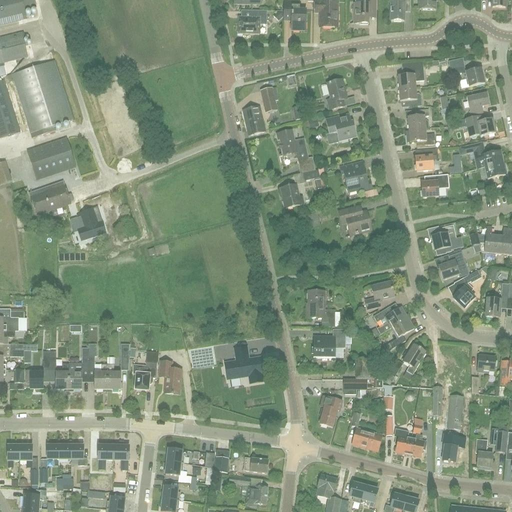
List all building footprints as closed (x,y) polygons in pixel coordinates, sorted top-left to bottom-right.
[(0,0),(0,27),(27,21),(24,12),(36,9),(33,0),(0,0)] [(314,0),(314,3),(313,14),(321,14),(321,28),(337,28),(338,3),(324,3),(324,0),(314,0)] [(364,0),(365,4),(354,4),(353,25),(359,25),(359,26),(367,26),(367,20),(375,20),(375,0),(364,0)] [(410,8),(409,0),(398,0),(399,2),(390,2),(390,22),(403,22),(404,8),(410,8)] [(435,11),(434,0),(419,0),(419,10),(435,11)] [(505,9),(505,0),(491,0),(492,9),(505,9)] [(305,32),(306,11),(299,11),(299,3),(283,2),(283,22),(291,23),(291,31),(305,32)] [(267,26),(267,12),(250,11),(250,19),(238,19),(238,34),(259,35),(259,26),(267,26)] [(0,64),(28,58),(22,34),(0,39),(0,64)] [(461,90),(469,88),(484,85),(481,70),(464,74),(460,60),(448,63),(452,78),(458,77),(461,90)] [(12,76),(32,140),(55,133),(54,128),(73,122),(54,63),(12,76)] [(399,90),(416,89),(415,83),(424,82),(423,69),(404,71),(404,77),(398,78),(399,90)] [(342,101),(346,100),(342,82),(326,85),(330,101),(326,101),(329,112),(344,108),(342,101)] [(4,83),(0,83),(0,140),(20,134),(4,83)] [(275,102),(278,101),(277,97),(274,97),(272,89),(260,92),(265,115),(278,112),(275,102)] [(419,95),(416,95),(416,89),(399,90),(400,103),(406,102),(407,109),(422,107),(421,97),(419,95)] [(482,108),(489,107),(486,94),(466,99),(470,118),(484,115),(482,108)] [(448,110),(446,98),(440,99),(441,108),(441,110),(448,110)] [(242,112),(245,123),(248,137),(266,133),(262,119),(259,107),(253,109),(253,106),(247,108),(247,110),(242,112)] [(317,115),(325,113),(323,107),(315,108),(317,115)] [(408,119),(409,131),(428,130),(428,124),(426,122),(425,122),(424,118),(429,117),(428,111),(413,112),(414,119),(408,119)] [(338,143),(356,139),(352,123),(351,123),(349,115),(325,121),(329,135),(336,133),(338,143)] [(479,124),(477,118),(465,121),(469,139),(471,139),(473,140),(476,139),(477,137),(479,137),(480,138),(495,134),(495,133),(496,132),(495,129),(494,128),(492,121),(479,124)] [(308,122),(310,130),(319,127),(317,120),(308,122)] [(409,131),(409,136),(407,136),(407,143),(409,143),(410,144),(416,144),(417,150),(435,148),(434,136),(426,136),(425,130),(428,130),(409,131)] [(288,161),(297,159),(297,162),(308,159),(303,140),(293,142),(291,131),(277,135),(278,141),(280,140),(284,156),(287,156),(288,161)] [(74,165),(66,140),(27,153),(35,177),(74,165)] [(459,148),(460,156),(473,154),(476,171),(485,169),(502,164),(500,153),(482,157),(481,152),(479,144),(462,148),(459,148)] [(432,164),(438,163),(437,150),(422,151),(422,158),(415,158),(417,173),(433,171),(432,164)] [(265,164),(257,165),(260,180),(268,179),(265,164)] [(503,166),(502,164),(485,169),(488,180),(505,177),(505,175),(506,174),(504,165),(503,166)] [(349,193),(356,192),(357,195),(372,191),(370,183),(367,184),(363,169),(355,172),(353,165),(339,169),(341,175),(344,175),(347,187),(346,189),(347,193),(349,193)] [(320,178),(318,171),(303,174),(305,182),(320,178)] [(438,190),(448,189),(447,176),(435,177),(436,183),(422,185),(423,200),(438,198),(438,190)] [(70,206),(63,184),(30,195),(37,217),(70,206)] [(302,197),(298,198),(295,186),(281,190),(285,209),(300,206),(304,205),(302,197)] [(473,191),(474,197),(479,196),(496,192),(495,186),(473,191)] [(479,196),(474,197),(468,198),(470,205),(481,202),(479,196)] [(350,237),(371,232),(366,213),(361,214),(360,208),(339,213),(342,225),(347,223),(350,237)] [(77,218),(69,221),(73,232),(77,231),(81,243),(105,235),(101,223),(97,225),(92,210),(76,216),(77,218)] [(307,230),(313,228),(309,216),(304,217),(307,230)] [(445,250),(446,250),(450,249),(449,242),(456,240),(453,227),(439,230),(440,236),(432,238),(435,252),(436,252),(437,257),(446,255),(445,250)] [(484,254),(495,255),(496,237),(491,237),(492,228),(486,228),(484,254)] [(502,238),(496,237),(495,255),(505,256),(508,230),(503,229),(502,238)] [(457,269),(465,266),(461,254),(448,258),(451,264),(438,269),(443,282),(459,276),(457,269)] [(485,268),(481,270),(488,277),(490,269),(485,268)] [(480,278),(477,272),(455,284),(460,292),(453,299),(464,310),(474,300),(469,294),(473,291),(467,285),(470,283),(480,278)] [(379,301),(394,298),(391,283),(371,288),(374,299),(364,302),(367,311),(380,307),(379,301)] [(334,329),(334,328),(339,328),(339,313),(335,313),(335,311),(324,311),(324,292),(309,292),(309,304),(306,304),(306,319),(322,319),(322,328),(334,329)] [(487,295),(487,300),(485,318),(499,319),(500,302),(494,301),(495,295),(487,295)] [(380,336),(391,329),(408,319),(401,308),(389,316),(386,310),(373,318),(376,323),(383,319),(386,324),(377,330),(380,336)] [(0,319),(0,332),(18,333),(18,320),(23,320),(23,311),(10,311),(10,319),(10,320),(0,319)] [(387,354),(406,342),(402,337),(414,330),(408,319),(391,329),(397,340),(384,348),(387,354)] [(345,349),(345,331),(333,331),(333,337),(313,337),(313,359),(335,359),(335,349),(345,349)] [(18,333),(0,332),(0,346),(8,346),(8,339),(15,339),(15,333),(18,333)] [(88,350),(87,350),(87,372),(93,372),(93,358),(96,358),(96,346),(88,346),(88,350)] [(127,372),(128,361),(128,346),(121,346),(120,372),(127,372)] [(415,370),(426,353),(414,346),(403,363),(410,367),(406,372),(413,376),(417,370),(415,370)] [(225,365),(227,380),(250,377),(251,384),(263,382),(261,375),(264,374),(261,359),(248,361),(247,357),(248,357),(247,348),(235,350),(237,363),(225,365)] [(82,350),(82,358),(81,358),(81,366),(68,366),(68,391),(81,391),(82,372),(87,372),(87,350),(82,350)] [(146,363),(156,364),(157,364),(158,354),(146,353),(146,363)] [(495,372),(496,358),(479,357),(477,373),(486,374),(486,372),(495,372)] [(378,360),(355,360),(355,380),(366,380),(378,380),(378,360)] [(511,360),(510,360),(509,373),(503,372),(502,387),(508,388),(508,380),(511,380),(511,360)] [(388,375),(389,375),(384,382),(389,385),(393,378),(394,378),(403,365),(397,361),(388,375)] [(179,396),(181,371),(171,370),(172,364),(160,362),(159,378),(166,379),(164,394),(179,396)] [(155,379),(155,369),(156,364),(146,363),(146,367),(133,366),(132,375),(136,375),(134,391),(148,392),(149,378),(155,379)] [(62,366),(62,374),(55,374),(55,391),(68,391),(68,366),(62,366)] [(107,391),(107,366),(101,366),(101,374),(94,374),(94,391),(107,391)] [(114,366),(107,366),(107,391),(121,391),(121,374),(114,374),(114,366)] [(23,384),(24,384),(24,371),(16,371),(15,384),(10,384),(10,391),(23,391),(23,384)] [(25,383),(29,383),(29,391),(43,391),(43,374),(29,374),(29,372),(25,372),(25,383)] [(366,380),(355,380),(343,380),(343,390),(366,390),(366,380)] [(374,381),(374,389),(383,389),(383,381),(374,381)] [(438,422),(438,417),(442,417),(442,388),(433,388),(433,396),(432,417),(433,417),(433,422),(438,422)] [(367,391),(368,399),(378,398),(378,394),(384,393),(384,390),(367,391)] [(320,407),(324,408),(323,411),(321,410),(320,417),(322,417),(320,425),(332,429),(335,418),(337,419),(342,403),(323,397),(320,407)] [(460,432),(463,398),(450,397),(447,430),(460,432)] [(392,411),(393,399),(384,398),(383,410),(392,411)] [(351,427),(357,429),(360,415),(353,414),(351,427)] [(414,426),(412,434),(420,436),(421,428),(414,426)] [(377,453),(381,437),(356,430),(352,446),(377,453)] [(395,453),(408,456),(411,440),(412,438),(408,437),(408,433),(396,430),(394,437),(396,438),(395,445),(397,445),(395,453)] [(497,432),(497,433),(493,432),(492,439),(496,440),(495,453),(506,454),(508,433),(497,432)] [(425,451),(426,444),(421,443),(423,437),(416,436),(415,441),(411,440),(408,456),(421,459),(423,451),(425,451)] [(455,464),(457,448),(464,449),(465,439),(444,436),(442,446),(444,446),(442,462),(455,464)] [(492,463),(492,456),(485,455),(487,442),(478,441),(476,454),(478,455),(477,468),(482,468),(482,471),(493,472),(494,463),(492,463)] [(13,462),(20,462),(20,447),(8,447),(8,468),(13,468),(13,462)] [(32,447),(20,447),(20,462),(26,462),(26,469),(32,469),(32,447)] [(59,467),(59,460),(59,447),(47,447),(47,460),(55,460),(55,467),(59,467)] [(59,460),(71,460),(71,447),(59,447),(59,460)] [(71,460),(78,460),(78,467),(87,467),(87,460),(83,460),(83,447),(71,447),(71,460)] [(106,461),(113,461),(114,447),(98,447),(98,471),(105,471),(106,461)] [(129,448),(114,447),(113,461),(121,461),(121,471),(128,471),(129,448)] [(168,450),(166,462),(183,464),(184,456),(181,456),(182,451),(168,450)] [(206,454),(205,468),(213,469),(214,455),(206,454)] [(228,475),(229,460),(215,458),(214,473),(228,475)] [(245,459),(244,472),(250,473),(266,475),(268,461),(252,460),(245,459)] [(182,473),(183,464),(166,462),(165,475),(179,477),(178,483),(190,484),(191,478),(186,477),(187,473),(182,473)] [(39,485),(48,485),(48,470),(39,470),(39,485)] [(321,476),(316,497),(328,500),(332,501),(333,499),(338,480),(321,476)] [(256,488),(249,488),(250,480),(229,478),(228,485),(248,488),(246,507),(257,508),(257,505),(266,506),(268,488),(256,487),(256,488)] [(73,491),(73,485),(73,480),(57,480),(57,491),(73,491)] [(353,503),(361,505),(365,488),(353,484),(349,497),(354,499),(353,503)] [(164,488),(163,500),(179,502),(180,494),(177,494),(178,489),(164,488)] [(378,491),(365,488),(361,505),(373,508),(378,491)] [(102,493),(89,492),(81,491),(81,498),(104,501),(105,494),(102,493)] [(394,495),(391,508),(386,507),(384,511),(402,511),(407,499),(394,495)] [(24,501),(24,509),(41,510),(41,502),(39,502),(39,497),(24,496),(24,501)] [(107,502),(107,510),(120,511),(122,511),(124,499),(111,498),(108,498),(107,502)] [(328,500),(325,511),(339,511),(341,501),(333,499),(332,501),(328,500)] [(416,511),(419,502),(407,499),(402,511),(416,511)] [(178,511),(179,502),(163,500),(161,511),(178,511)] [(341,501),(339,511),(346,511),(349,502),(341,501)]
